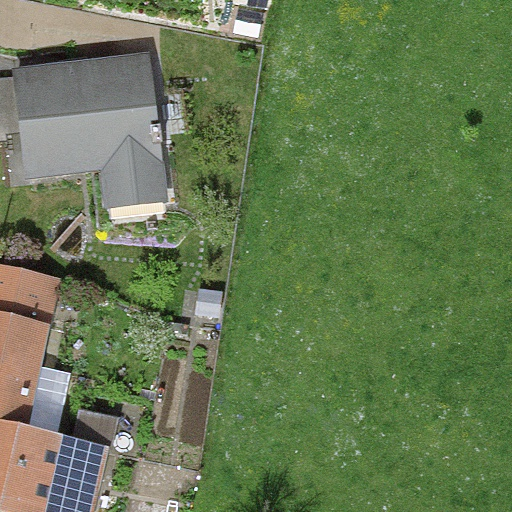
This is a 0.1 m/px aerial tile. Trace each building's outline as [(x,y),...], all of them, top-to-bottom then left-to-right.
[(52,81),(52,78),(13,82),(25,179),(99,170),(103,205),(160,198),(155,151),(158,150),(156,134),(151,134),(143,67),(84,74),(84,76),(52,81)] [(0,275),(0,434),(16,438),(19,438),(52,287),(0,275)] [(197,298),(194,318),(213,321),(216,301),(197,298)] [(19,438),(16,438),(0,506),(0,511),(85,511),(98,458),(104,460),(111,428),(74,420),(68,449),(19,438)] [(0,506),(16,438),(0,434),(0,506)]
